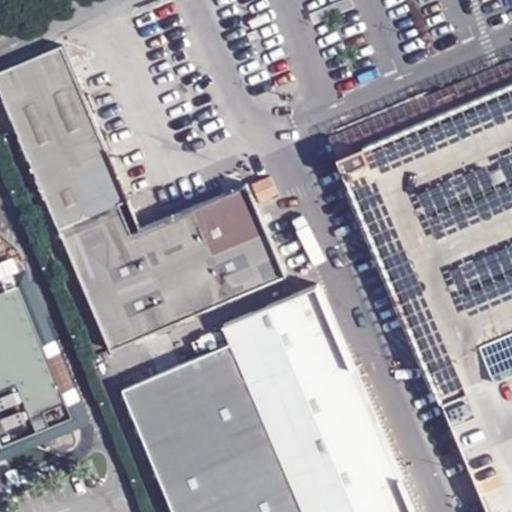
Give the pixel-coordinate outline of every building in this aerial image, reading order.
[(124,199),(125,198),(104,148),(60,44),(0,68),(0,95),(106,350),(282,277),(244,184),(164,217),(136,228),(129,231),(117,202),(124,199)] [(511,511),(511,94),(341,167),(487,511),(511,511)] [(275,196),(266,176),(250,184),(258,203),(275,196)] [(68,401),(20,284),(2,291),(0,289),(0,445),(36,430),(41,438),(58,445),(61,446),(64,446),(67,446),(70,444),(73,442),(74,439),(76,436),(76,434),(73,426),(64,403),(68,401)] [(413,511),(316,285),(225,325),(232,342),(306,511),(413,511)] [(155,358),(173,355),(169,334),(151,337),(155,358)] [(306,511),(232,342),(122,386),(174,511),(306,511)]
